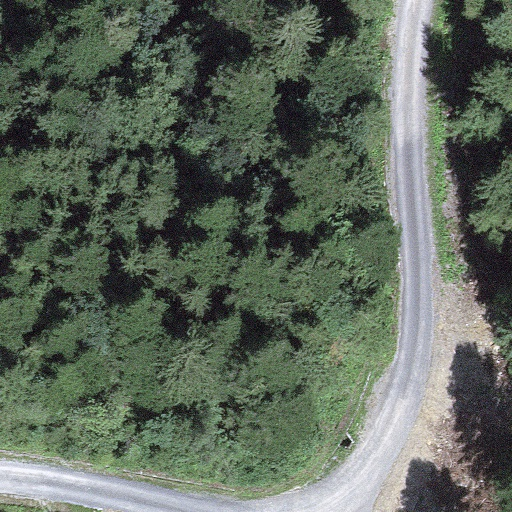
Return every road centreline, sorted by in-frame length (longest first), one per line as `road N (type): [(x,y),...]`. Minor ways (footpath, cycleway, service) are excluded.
road 1 (track): [(418,0),(413,91),(426,311),(417,381),(387,452),(353,501),(335,511)]
road 2 (track): [(191,511),(0,472)]
